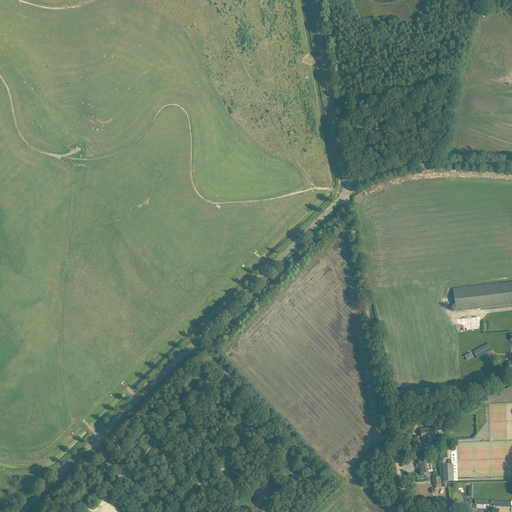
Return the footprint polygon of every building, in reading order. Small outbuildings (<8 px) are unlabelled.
[(511,281),(511,282),(453,289),(456,311),(511,304),(511,281)] [(488,343),(473,351),(477,359),(492,351),(488,343)] [(465,355),(467,360),(475,358),(473,352),(465,355)] [(439,437),(438,431),(435,432),(435,431),(434,428),(421,430),(422,438),(428,437),(429,440),(438,438),(439,437)] [(420,459),(417,460),(420,475),(425,475),(428,474),(428,470),(431,469),(429,457),(425,458),(420,459)] [(448,464),(444,464),(445,481),(445,484),(447,484),(448,484),(448,481),(452,481),(454,481),(453,468),(453,464),(451,464),(451,459),(448,460),(448,464)] [(440,477),(433,478),(434,485),(435,488),(438,488),(438,485),(441,484),(440,477)] [(486,508),(486,505),(489,505),(489,500),(476,500),(476,508),(486,508)]
